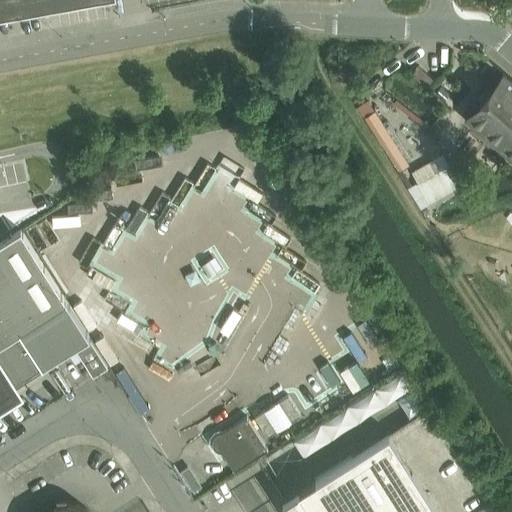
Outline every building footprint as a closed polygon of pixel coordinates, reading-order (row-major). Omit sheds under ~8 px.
[(0,0),(0,17),(97,0),(0,0)] [(511,80),(503,73),(491,87),(464,118),(480,132),(511,158),(511,80)] [(449,191),(438,171),(417,183),(429,204),(449,191)] [(0,243),(0,395),(16,386),(76,348),(94,375),(108,366),(68,303),(22,230),(0,243)] [(0,411),(22,397),(16,386),(0,395),(0,411)] [(288,396),(278,402),(256,417),(269,438),(301,417),(288,396)] [(247,416),(223,432),(219,433),(217,434),(214,437),(213,440),(213,443),(214,446),(216,449),(219,451),(222,451),(223,452),(235,471),(269,449),(247,416)] [(440,511),(389,432),(283,499),(290,511),(440,511)] [(57,503),(57,504),(44,511),(90,511),(88,509),(85,508),(82,506),(80,505),(77,504),(75,503),(72,503),(67,502),(64,502),(62,502),(59,502),(57,503)]
